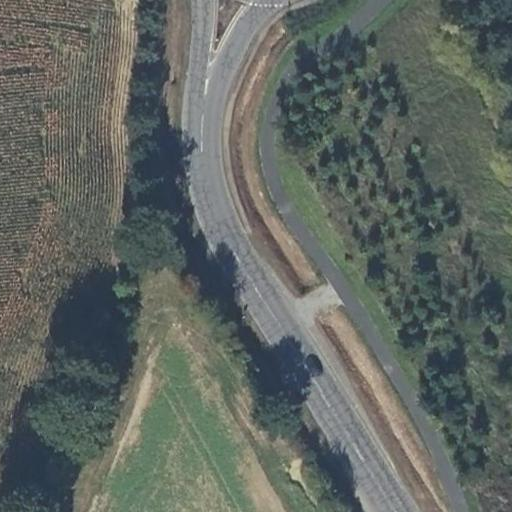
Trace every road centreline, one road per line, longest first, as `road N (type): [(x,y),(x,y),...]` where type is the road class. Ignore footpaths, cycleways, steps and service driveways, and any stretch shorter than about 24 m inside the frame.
road 1 (tertiary): [(201,141),(217,221),(391,511)]
road 2 (tertiary): [(201,141),(226,58),(264,0)]
road 3 (tertiary): [(199,0),(201,141)]
